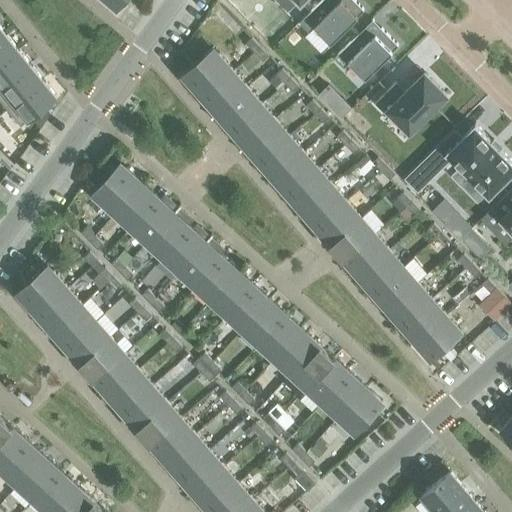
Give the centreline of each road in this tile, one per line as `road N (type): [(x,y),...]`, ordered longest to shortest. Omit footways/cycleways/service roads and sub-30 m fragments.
road 1 (residential): [(0,241),(174,0)]
road 2 (residential): [(331,511),(511,352)]
